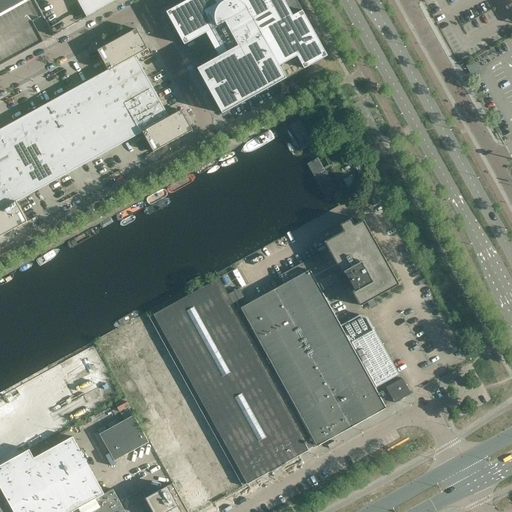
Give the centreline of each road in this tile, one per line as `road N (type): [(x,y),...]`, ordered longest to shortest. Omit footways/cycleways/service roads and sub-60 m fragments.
road 1 (unknown): [(313,468),(218,292),(182,315),(180,331),(253,501)]
road 2 (unclassified): [(145,3),(208,137),(0,255)]
road 3 (primary): [(347,0),(511,301)]
road 4 (primary): [(511,254),(369,0)]
road 5 (unclassified): [(233,511),(421,409)]
road 6 (unclassified): [(0,82),(145,3)]
